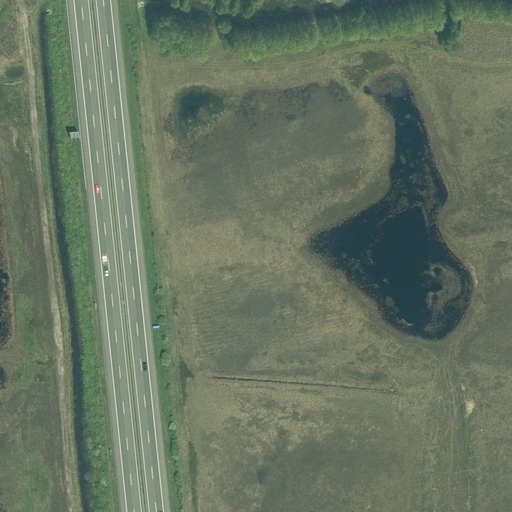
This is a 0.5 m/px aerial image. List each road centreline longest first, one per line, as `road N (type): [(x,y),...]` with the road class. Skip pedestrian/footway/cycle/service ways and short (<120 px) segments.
road 1 (track): [(72,511),(19,0)]
road 2 (motorway): [(153,511),(100,0)]
road 3 (motorway): [(80,0),(132,511)]
